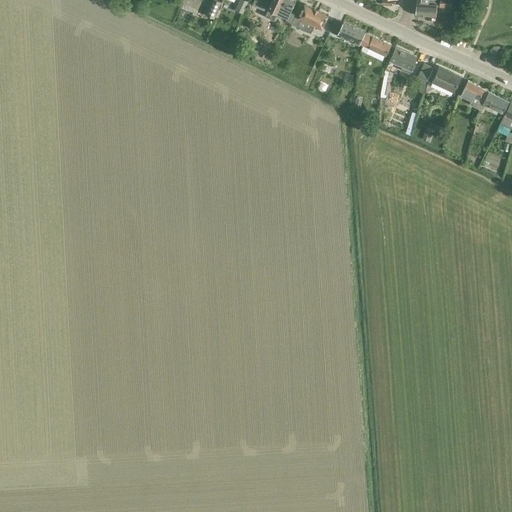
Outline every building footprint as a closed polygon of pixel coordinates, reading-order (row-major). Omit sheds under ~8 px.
[(214,18),(222,2),(217,0),(212,0),(206,14),(214,18)] [(249,2),(244,0),(240,0),(236,10),(243,14),(249,2)] [(292,23),(295,18),(296,15),(290,12),(295,0),(259,0),(256,6),(267,11),(265,16),(274,20),(276,16),(281,18),(282,14),(287,17),(286,20),(292,23)] [(437,16),(437,0),(417,0),(416,14),(437,16)] [(297,19),(295,18),(292,23),(294,26),(311,34),(315,25),(322,29),(329,15),(305,4),(297,19)] [(363,45),(369,34),(365,32),(343,22),(336,19),(330,31),(359,45),(360,43),(363,45)] [(295,46),(300,32),(293,30),(288,43),(295,46)] [(369,34),(363,45),(386,56),(391,45),(369,34)] [(396,47),(389,62),(402,68),(401,70),(409,74),(410,74),(410,73),(417,56),(396,47)] [(427,81),(434,67),(428,64),(425,63),(417,80),(426,84),(427,81)] [(434,67),(427,81),(432,84),(431,86),(452,96),(461,77),(439,67),(438,69),(434,67)] [(345,72),(344,78),(352,81),(354,75),(345,72)] [(468,80),(461,94),(472,100),(470,104),(480,109),(483,103),(489,91),(468,80)] [(320,85),(319,88),(320,91),(322,92),(325,91),(327,88),(326,85),(323,84),(320,85)] [(509,101),(489,91),(483,103),(480,109),(480,111),(483,112),(485,108),(497,114),(498,111),(503,113),(509,101)] [(356,97),(354,106),(360,107),(362,99),(356,97)] [(511,128),(511,102),(500,123),(511,129),(511,128)] [(413,112),(406,133),(411,135),(417,114),(413,112)]
